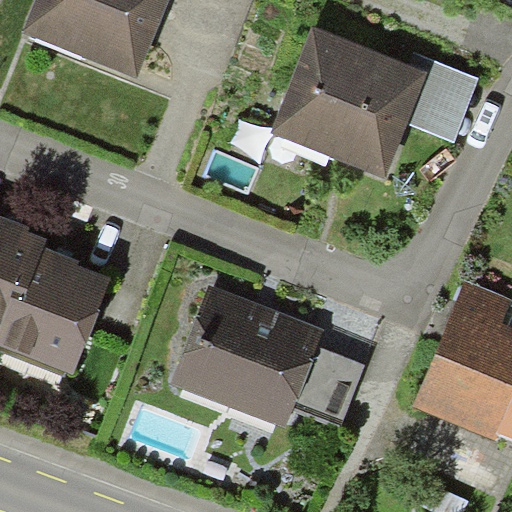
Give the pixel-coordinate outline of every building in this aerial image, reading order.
[(167,0),(38,0),(24,38),(136,81),(167,0)] [(408,71),(316,34),(273,139),(387,184),(410,126),(456,145),(481,81),(414,55),(408,71)] [(0,333),(12,301),(26,306),(44,255),(48,245),(26,237),(29,230),(12,223),(0,219),(0,220),(0,333)] [(61,262),(44,255),(26,306),(12,301),(0,333),(0,352),(75,380),(110,287),(75,274),(78,268),(61,262)] [(268,310),(211,286),(169,388),(286,435),(294,415),(341,434),(367,369),(321,350),(327,334),(268,310)] [(511,304),(470,286),(416,411),(493,444),(496,436),(511,442),(511,304)]
